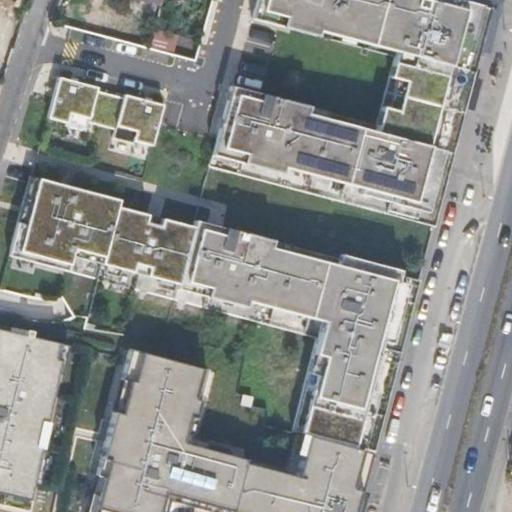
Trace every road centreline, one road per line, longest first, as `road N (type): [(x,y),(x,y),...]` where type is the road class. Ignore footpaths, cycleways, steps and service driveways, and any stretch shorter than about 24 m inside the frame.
road 1 (primary): [(511,189),(425,511)]
road 2 (primary): [(466,511),(511,339)]
road 3 (residential): [(0,131),(43,0)]
